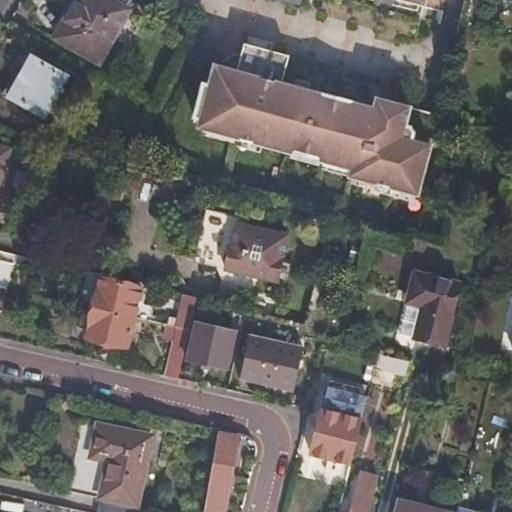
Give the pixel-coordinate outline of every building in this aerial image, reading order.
[(77,0),(56,36),(100,61),(128,9),(114,0),(77,0)] [(401,119),(405,104),(372,95),(370,103),(282,79),(290,52),(244,40),(243,46),(224,58),(222,63),(218,62),(200,123),(292,150),(292,147),(318,154),(317,157),(348,165),(346,174),(411,192),(426,138),(414,135),(405,119),(401,119)] [(3,91),(44,115),(67,76),(33,55),(20,76),(15,73),(3,91)] [(434,111),(405,104),(401,119),(405,119),(414,135),(426,138),(434,111)] [(0,191),(9,150),(0,147),(0,191)] [(228,267),(279,280),(290,235),(238,224),(228,267)] [(0,311),(3,312),(14,263),(0,259),(0,311)] [(397,334),(416,338),(424,305),(431,276),(413,272),(397,334)] [(424,305),(416,338),(441,344),(457,282),(431,276),(424,305)] [(136,317),(151,320),(154,307),(139,303),(142,287),(101,277),(94,307),(136,317)] [(136,317),(94,307),(87,338),(129,347),(136,317)] [(187,362),(226,371),(235,331),(197,322),(187,362)] [(177,326),(167,374),(178,376),(188,329),(177,326)] [(241,377),(296,390),(305,348),(251,335),(241,377)] [(410,361),(378,353),(374,368),(406,377),(410,361)] [(311,453),(351,464),(362,419),(367,396),(328,386),(311,453)] [(109,460),(97,511),(135,511),(147,457),(139,456),(143,434),(97,424),(90,456),(109,460)] [(151,436),(143,434),(139,456),(147,457),(151,436)] [(239,437),(220,434),(206,511),(226,511),(236,452),(239,437)] [(371,511),(380,479),(363,475),(353,511),(371,511)] [(417,511),(419,506),(399,501),(396,511),(417,511)]
